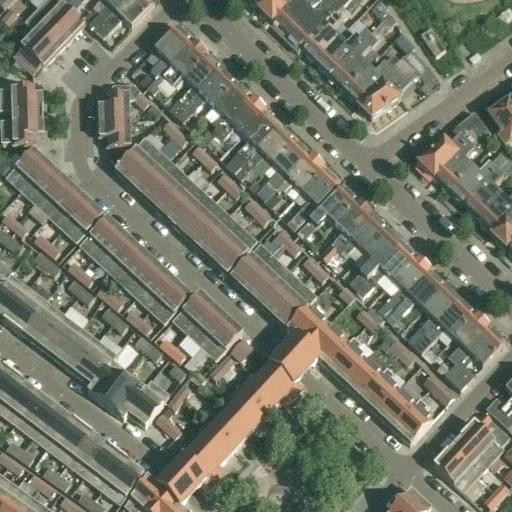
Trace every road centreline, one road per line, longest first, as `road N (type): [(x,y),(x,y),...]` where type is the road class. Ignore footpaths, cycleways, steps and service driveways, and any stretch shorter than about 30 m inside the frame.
road 1 (residential): [(408,474),(78,171),(81,100),(178,0)]
road 2 (residential): [(0,344),(208,511)]
road 3 (residential): [(365,164),(192,0)]
road 4 (residential): [(511,308),(365,164)]
road 5 (residential): [(365,164),(511,60)]
road 6 (residential): [(408,474),(511,359)]
